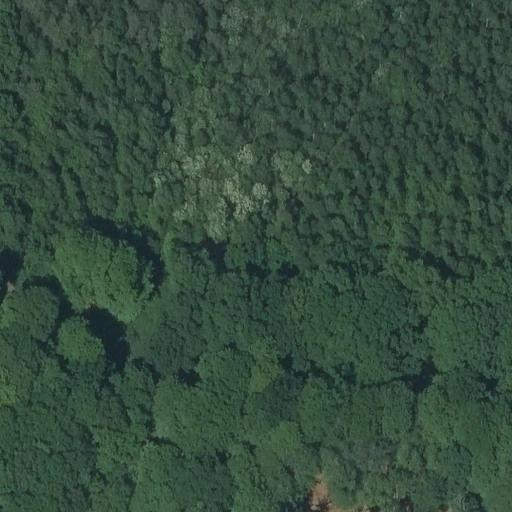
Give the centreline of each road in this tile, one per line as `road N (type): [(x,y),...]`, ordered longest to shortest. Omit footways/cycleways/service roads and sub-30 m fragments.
road 1 (unknown): [(149,375),(221,358),(511,377)]
road 2 (unknown): [(197,511),(176,404),(149,375)]
